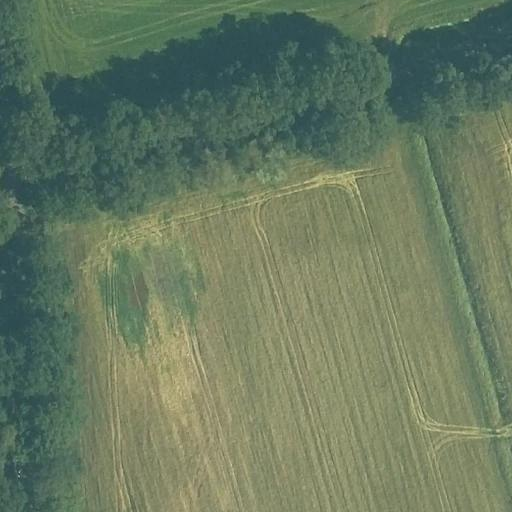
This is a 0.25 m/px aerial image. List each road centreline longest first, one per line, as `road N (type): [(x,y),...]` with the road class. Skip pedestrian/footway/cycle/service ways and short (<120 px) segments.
road 1 (unclassified): [(13,167),(416,64),(511,19)]
road 2 (unclassified): [(44,511),(13,167)]
